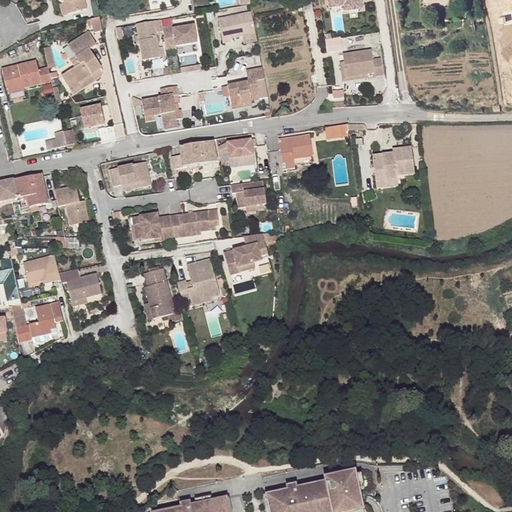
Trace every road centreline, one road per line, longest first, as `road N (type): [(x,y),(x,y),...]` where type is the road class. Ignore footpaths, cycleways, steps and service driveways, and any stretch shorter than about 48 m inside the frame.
road 1 (residential): [(511,115),(360,115),(90,157)]
road 2 (residential): [(102,206),(124,323),(91,337)]
